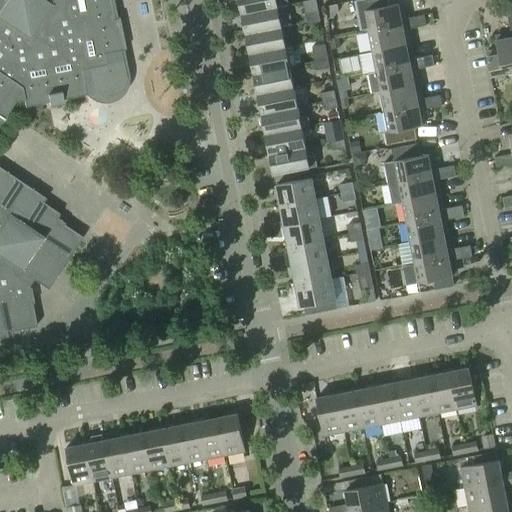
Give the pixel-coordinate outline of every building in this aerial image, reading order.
[(0,0),(0,118),(1,119),(12,102),(23,99),(24,107),(48,102),(48,106),(63,103),(62,99),(85,95),(83,83),(91,81),(92,84),(93,87),(95,89),(97,92),(100,93),(103,94),(106,95),(109,95),(112,94),(115,93),(118,92),(120,90),(122,88),(123,85),(124,83),(124,80),(124,77),(119,50),(124,49),(118,18),(116,18),(113,19),(109,0),(0,0)] [(237,0),(241,14),(276,7),(274,0),(237,0)] [(385,0),(358,0),(355,1),(357,12),(361,31),(366,30),(367,32),(406,24),(404,19),(403,10),(398,11),(396,4),(386,6),(385,0)] [(276,7),(241,14),(245,34),(280,27),(276,7)] [(317,11),(304,14),(306,22),(318,20),(317,11)] [(422,15),(413,17),(415,28),(425,26),(422,15)] [(318,20),(306,22),(307,31),(320,28),(318,20)] [(406,24),(367,32),(371,52),(410,44),(407,29),(406,24)] [(280,27),(245,34),(249,54),(284,47),(280,27)] [(498,49),(486,51),(491,77),(511,72),(511,31),(510,32),(502,34),(503,38),(496,40),(498,49)] [(329,40),(331,49),(340,47),(338,38),(329,40)] [(410,44),(371,52),(375,72),(413,64),(412,58),(410,44)] [(284,47),(249,54),(253,74),(288,67),(284,47)] [(325,52),(312,54),(314,62),(326,60),(325,52)] [(430,54),(421,56),(423,67),(432,66),(430,54)] [(326,60),(314,62),(315,71),(328,68),(326,60)] [(413,64),(375,72),(366,73),(370,93),(379,92),(417,84),(414,69),(413,64)] [(288,67),(253,74),(257,94),(292,87),(288,67)] [(417,84),(379,92),(383,112),(421,104),(420,99),(417,84)] [(292,87),(257,94),(261,115),(296,108),(292,87)] [(341,99),(348,98),(346,89),(339,91),(341,99)] [(333,91),(320,94),(322,102),(334,100),(333,91)] [(438,95),(429,97),(431,108),(440,106),(438,95)] [(341,99),(343,108),(350,107),(348,98),(341,99)] [(334,100),(322,102),(323,111),(336,108),(334,100)] [(421,104),(383,112),(387,131),(383,132),(385,145),(416,139),(413,127),(421,126),(419,119),(424,118),(422,109),(421,104)] [(296,108),(261,115),(265,134),(300,127),(308,125),(306,115),(298,117),(296,108)] [(172,109),(157,112),(160,128),(175,125),(172,109)] [(0,338),(6,337),(5,332),(35,327),(27,287),(32,280),(46,290),(81,238),(55,220),(57,216),(40,205),(44,199),(0,169),(0,119),(1,119),(0,118),(0,338)] [(300,127),(265,134),(269,154),(304,147),(300,127)] [(341,131),(328,134),(329,142),(342,140),(341,131)] [(342,140),(329,142),(331,151),(344,148),(342,140)] [(360,151),(358,142),(350,143),(352,153),(360,151)] [(393,163),(382,165),(386,185),(436,175),(434,169),(433,161),(429,162),(427,155),(419,156),(417,144),(390,149),(393,163)] [(304,147),(269,154),(273,175),(315,167),(313,156),(306,158),(304,147)] [(355,166),(362,165),(366,159),(364,152),(353,155),(355,166)] [(503,155),(494,157),(496,167),(505,166),(503,155)] [(452,165),(443,167),(445,178),(455,176),(452,165)] [(436,175),(386,185),(390,205),(401,203),(440,195),(437,180),(436,175)] [(310,179),(275,186),(279,206),(314,199),(310,179)] [(351,183),(338,185),(340,194),(353,192),(351,183)] [(353,192),(340,194),(342,202),(354,200),(353,192)] [(440,195),(401,203),(405,223),(444,215),(443,210),(440,195)] [(511,201),(511,195),(502,197),(504,208),(511,206),(511,201)] [(314,199),(279,206),(283,226),(318,219),(314,199)] [(461,206),(451,208),(453,218),(463,216),(461,206)] [(444,215),(405,223),(409,243),(448,235),(445,220),(444,215)] [(318,219),(283,226),(287,246),(322,239),(318,219)] [(378,228),(380,227),(379,220),(365,222),(367,230),(378,228)] [(359,223),(346,226),(348,234),(361,232),(359,223)] [(361,232),(348,234),(350,243),(362,240),(361,232)] [(448,235),(409,243),(413,262),(451,255),(450,249),(448,235)] [(322,239),(287,246),(291,266),(326,259),(322,239)] [(468,246),(459,248),(461,258),(470,256),(468,246)] [(451,255),(413,262),(418,292),(432,289),(430,281),(452,277),(450,269),(454,268),(453,260),(451,255)] [(326,259),(291,266),(295,286),(330,279),(326,259)] [(367,263),(354,266),(356,274),(369,271),(367,263)] [(369,271),(356,274),(359,290),(372,288),(369,271)] [(336,308),(330,279),(295,286),(299,307),(303,306),(305,315),(336,308)] [(478,365),(449,371),(457,409),(477,405),(473,386),(482,384),(478,365)] [(449,371),(430,375),(438,413),(443,412),(445,422),(457,420),(455,409),(457,409),(449,371)] [(430,375),(412,378),(419,416),(438,413),(430,375)] [(412,378),(393,382),(400,420),(419,416),(412,378)] [(309,380),(299,384),(304,398),(314,395),(309,380)] [(393,382),(374,386),(381,424),(400,420),(393,382)] [(374,386),(355,390),(363,427),(381,424),(374,386)] [(355,390),(336,393),(344,431),(363,427),(355,390)] [(336,393),(316,397),(324,435),(344,431),(336,393)] [(238,413),(217,417),(225,455),(245,451),(238,413)] [(217,417),(198,421),(206,459),(225,455),(217,417)] [(198,421),(180,425),(187,463),(206,459),(198,421)] [(180,425),(161,428),(168,466),(187,463),(180,425)] [(161,428),(142,432),(150,470),(168,466),(161,428)] [(142,432),(123,436),(131,474),(150,470),(142,432)] [(493,434),(481,436),(483,449),(496,446),(493,434)] [(123,436),(104,440),(112,478),(131,474),(123,436)] [(475,438),(463,441),(465,452),(478,449),(475,438)] [(104,440),(86,443),(94,481),(112,478),(104,440)] [(463,441),(451,443),(453,454),(465,452),(463,441)] [(73,484),(63,486),(67,506),(79,504),(75,485),(94,481),(86,443),(66,447),(73,484)] [(438,446),(425,448),(427,459),(440,457),(438,446)] [(425,448),(413,450),(416,462),(427,459),(425,448)] [(400,453),(388,455),(390,467),(403,464),(400,453)] [(388,455),(376,458),(378,469),(390,467),(388,455)] [(498,460),(461,467),(465,487),(502,480),(501,474),(498,460)] [(362,461),(350,463),(353,474),(364,472),(362,461)] [(350,463),(338,465),(340,477),(353,474),(350,463)] [(423,467),(426,484),(434,482),(431,465),(423,467)] [(502,480),(465,487),(469,506),(506,498),(504,486),(502,480)] [(383,483),(345,490),(348,504),(349,510),(387,503),(383,483)] [(245,487),(232,490),(233,498),(247,496),(245,487)] [(226,491),(213,493),(215,502),(227,499),(226,491)] [(213,493),(201,496),(203,504),(215,502),(213,493)] [(188,498),(176,501),(178,509),(190,507),(188,498)] [(506,498),(469,506),(469,511),(508,511),(509,511),(506,498)] [(176,501),(163,503),(165,511),(178,509),(176,501)] [(79,504),(67,506),(68,511),(82,511),(81,503),(79,504)] [(349,510),(349,511),(388,511),(387,503),(349,510)]
